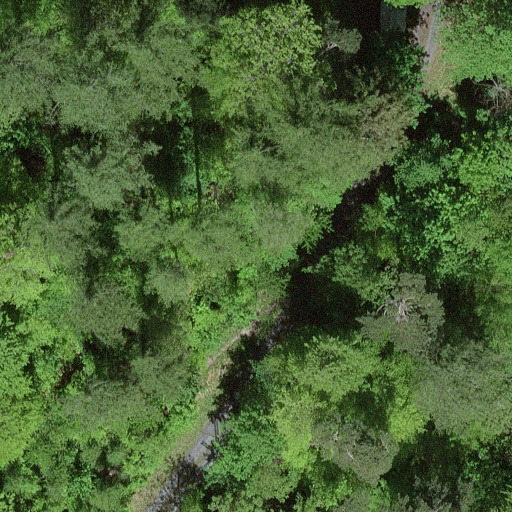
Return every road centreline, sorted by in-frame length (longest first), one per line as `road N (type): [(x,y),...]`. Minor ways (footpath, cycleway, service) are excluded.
road 1 (track): [(453,0),(420,104),(303,297)]
road 2 (track): [(303,297),(159,511)]
